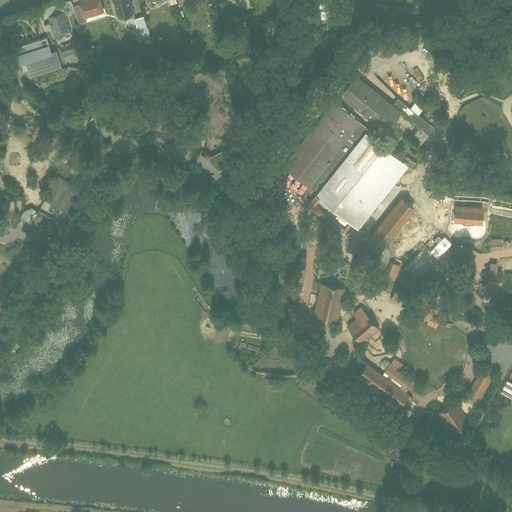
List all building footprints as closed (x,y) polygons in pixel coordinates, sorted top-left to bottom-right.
[(71,33),(65,15),(74,12),(71,0),(62,3),(61,2),(46,7),(55,38),(71,33)] [(104,11),(101,0),(76,0),(83,18),(104,11)] [(129,0),(112,0),(118,19),(134,14),(129,0)] [(137,19),(139,27),(146,25),(144,17),(137,19)] [(191,39),(193,47),(199,45),(197,37),(191,39)] [(47,38),(13,49),(20,72),(27,69),(30,77),(61,66),(56,50),(51,51),(47,38)] [(71,44),(60,47),(63,54),(73,51),(71,44)] [(355,73),(283,164),(317,190),(314,194),(350,222),(358,228),(407,165),(365,133),(375,120),(387,130),(392,123),(402,110),(393,103),(355,73)] [(397,98),(393,103),(402,110),(392,123),(420,145),(434,127),(397,98)] [(411,107),(419,113),(423,107),(414,102),(411,107)] [(73,125),(56,115),(51,123),(68,133),(73,125)] [(226,146),(206,157),(218,168),(221,167),(233,160),(226,146)] [(44,198),(68,211),(82,186),(57,173),(44,198)] [(350,222),(314,194),(306,204),(342,232),(350,222)] [(413,206),(399,195),(364,240),(378,251),(413,206)] [(68,211),(44,198),(40,206),(35,209),(31,206),(24,209),(19,218),(19,225),(36,224),(53,227),(57,221),(69,220),(68,211)] [(455,206),(454,220),(482,222),(483,208),(455,206)] [(501,238),(490,239),(491,250),(502,249),(501,238)] [(285,244),(268,245),(269,257),(286,256),(285,244)] [(401,269),(419,278),(423,269),(405,260),(401,269)] [(390,261),(384,277),(388,279),(394,281),(401,265),(390,261)] [(488,272),(487,281),(501,284),(503,274),(496,274),(497,263),(489,263),(488,272)] [(301,286),(306,268),(294,265),(290,283),(301,286)] [(384,277),(372,273),(368,284),(383,290),(388,279),(384,277)] [(318,293),(313,315),(319,317),(325,318),(333,320),(337,321),(344,286),(321,280),(318,293)] [(408,293),(394,288),(392,291),(389,301),(403,306),(407,296),(408,293)] [(442,303),(431,300),(425,321),(437,324),(442,303)] [(371,319),(360,306),(352,313),(357,319),(347,326),(353,334),(359,341),(377,327),(374,323),(371,319)] [(511,317),(508,308),(499,312),(505,326),(511,323),(511,317)] [(381,372),(358,355),(349,367),(358,374),(357,375),(404,409),(413,397),(409,394),(410,392),(418,382),(399,368),(402,365),(403,363),(401,361),(393,355),(381,372)] [(494,376),(480,369),(468,394),(482,401),(494,376)] [(501,389),(511,395),(511,379),(508,377),(501,389)] [(438,410),(451,430),(469,419),(456,399),(438,410)]
